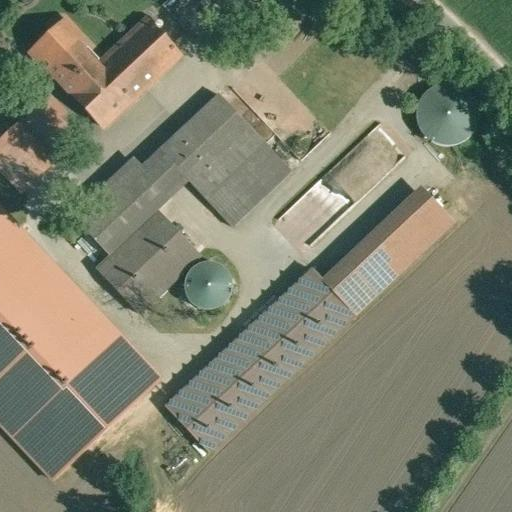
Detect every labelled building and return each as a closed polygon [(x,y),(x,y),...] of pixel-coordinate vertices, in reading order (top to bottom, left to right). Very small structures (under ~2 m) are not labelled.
[(149,20),(98,68),(103,73),(76,99),(104,129),(182,56),(149,20)] [(84,40),(67,22),(31,55),(48,73),(50,72),(76,99),(103,73),(98,68),(78,46),(84,40)] [(459,87),(455,85),(448,84),(441,85),(438,86),(434,88),(431,90),(428,92),(425,95),(422,99),(419,103),(418,107),(417,112),(417,117),(417,121),(418,124),(418,126),(420,129),(421,132),(423,135),(426,138),(429,141),(433,144),(438,146),(444,147),(449,147),(455,147),(459,145),(462,144),(467,141),(470,139),(473,136),(475,132),(477,129),(478,126),(479,124),(479,120),(480,116),(479,112),(479,109),(478,106),(477,103),(475,99),(472,95),(468,92),(466,90),(463,88),(459,87)] [(220,96),(160,153),(189,183),(205,199),(263,143),(220,96)] [(65,113),(52,99),(33,117),(47,131),(65,113)] [(21,123),(0,143),(0,169),(23,193),(57,160),(21,123)] [(263,143),(205,199),(232,228),(291,172),(263,143)] [(160,153),(143,169),(172,200),(189,183),(160,153)] [(143,169),(81,228),(110,258),(157,214),(172,200),(143,169)] [(197,256),(157,214),(110,258),(99,268),(138,311),(197,256)] [(200,266),(198,268),(195,270),(192,272),(190,275),(188,277),(187,280),(186,284),(185,287),(185,289),(185,293),(186,295),(187,298),(189,302),(192,306),(195,308),(199,311),(204,312),(210,313),(215,312),(219,311),(223,309),(225,307),(228,304),(230,301),(231,297),(233,294),(233,291),(233,288),(233,285),(232,282),(231,279),(229,275),(225,271),(222,269),(219,267),(215,266),(211,265),(207,265),(204,265),(200,266)] [(314,271),(167,409),(209,454),(356,316),(314,271)] [(150,390),(159,380),(108,328),(103,328),(102,322),(94,313),(90,317),(100,327),(92,335),(99,342),(87,354),(101,369),(110,368),(111,389),(108,389),(94,403),(102,410),(86,411),(81,415),(117,414),(142,390),(150,390)]
